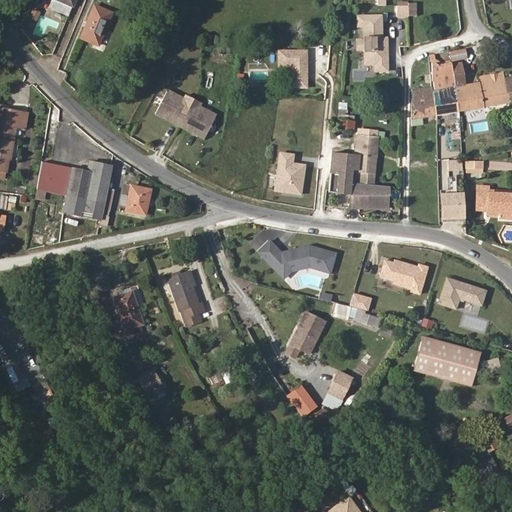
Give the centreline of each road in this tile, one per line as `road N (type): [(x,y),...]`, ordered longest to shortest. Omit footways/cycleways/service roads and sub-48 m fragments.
road 1 (residential): [(238,207),(176,180),(105,134),(28,60),(0,20)]
road 2 (residential): [(511,279),(473,249),(440,237),(238,207)]
road 3 (residential): [(0,265),(238,207)]
road 4 (unknown): [(412,232),(408,61)]
